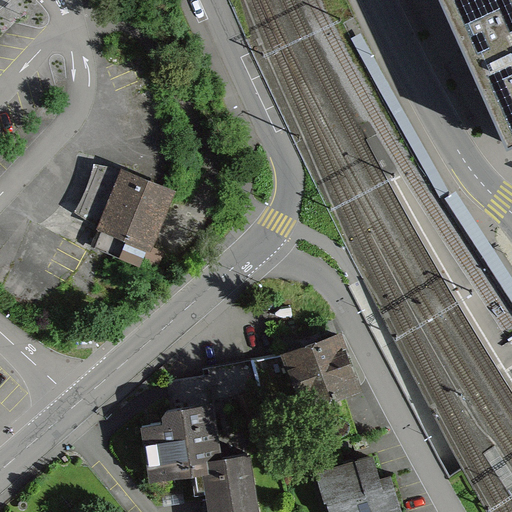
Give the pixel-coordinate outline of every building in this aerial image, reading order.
[(511,141),(511,0),(443,0),(509,142),(511,141)] [(351,36),(440,193),(449,188),(360,31),(351,36)] [(183,193),(127,172),(105,233),(161,254),(183,193)] [(511,275),(454,188),(443,195),(511,300),(511,275)] [(288,357),(259,366),(268,395),(296,386),(306,416),(364,397),(344,338),(288,357)] [(225,467),(216,410),(165,418),(167,427),(144,430),(152,483),(207,474),(213,511),(260,511),(253,463),(225,467)] [(384,486),(378,464),(323,479),(331,511),(405,511),(397,483),(384,486)]
